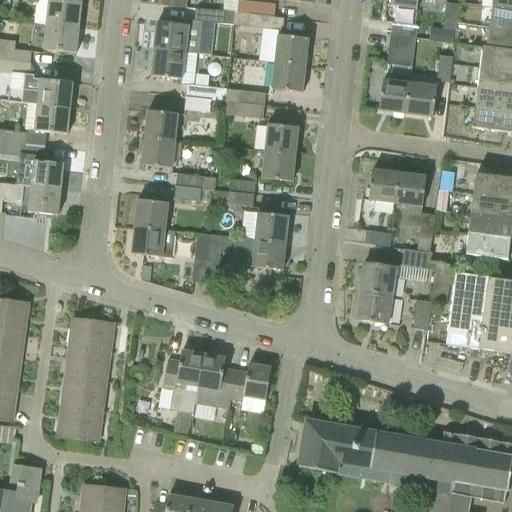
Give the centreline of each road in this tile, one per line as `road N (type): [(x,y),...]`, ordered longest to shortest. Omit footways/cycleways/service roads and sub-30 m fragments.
road 1 (residential): [(150,467),(52,458),(31,429),(54,269)]
road 2 (residential): [(90,279),(121,0)]
road 3 (residential): [(309,344),(90,279)]
road 4 (residential): [(309,344),(341,130)]
road 5 (residential): [(511,410),(309,344)]
road 6 (residential): [(511,151),(341,130)]
road 7 (residential): [(259,492),(293,372),(309,344)]
road 8 (residential): [(341,130),(359,0)]
